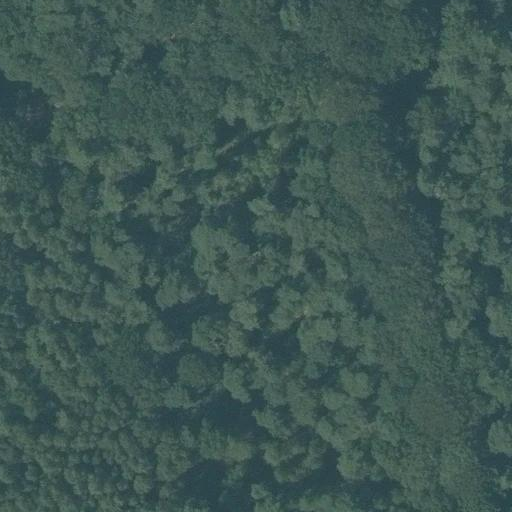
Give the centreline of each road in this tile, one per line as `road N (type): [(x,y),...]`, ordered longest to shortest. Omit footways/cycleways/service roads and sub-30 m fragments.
road 1 (unknown): [(0,246),(70,217),(187,187),(356,96),(511,82)]
road 2 (track): [(506,511),(355,0)]
road 3 (track): [(403,0),(0,121)]
